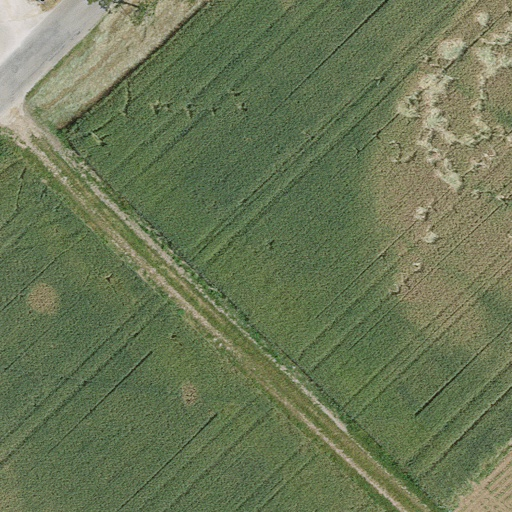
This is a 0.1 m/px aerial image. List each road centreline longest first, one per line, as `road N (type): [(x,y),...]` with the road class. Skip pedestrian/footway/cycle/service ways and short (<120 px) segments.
road 1 (track): [(12,83),(397,511)]
road 2 (unclassified): [(97,0),(0,95)]
